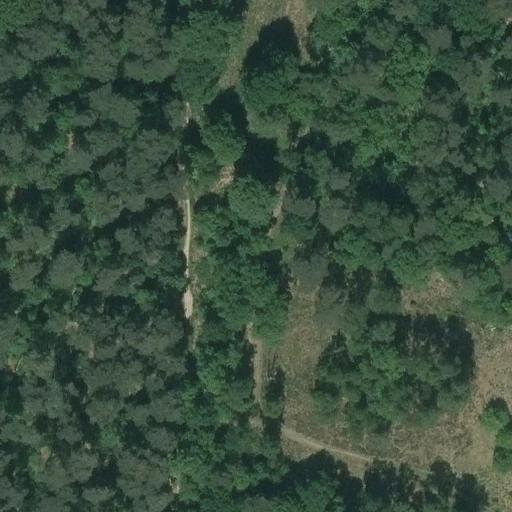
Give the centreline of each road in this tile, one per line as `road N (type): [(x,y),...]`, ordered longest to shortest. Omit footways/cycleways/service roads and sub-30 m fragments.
road 1 (track): [(177,261),(177,0)]
road 2 (track): [(0,314),(177,261)]
